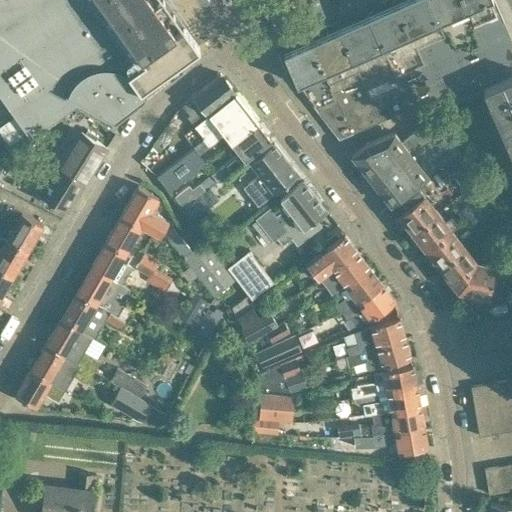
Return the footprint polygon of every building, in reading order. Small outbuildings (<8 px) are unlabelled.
[(199,48),(184,26),(164,0),(0,0),(0,95),(30,137),(80,102),(114,121),(184,66),(181,61),(199,48)] [(466,84),(429,0),(400,0),(396,2),(437,97),(466,84)] [(485,53),(476,33),(462,0),(429,0),(466,84),(494,72),(485,53)] [(503,21),(494,0),(462,0),(476,33),(503,21)] [(437,97),(396,2),(367,15),(369,18),(399,86),(381,93),(391,117),(437,97)] [(399,86),(369,18),(367,15),(339,27),(380,122),(391,117),(381,93),(399,86)] [(476,33),(485,53),(511,41),(503,21),(476,33)] [(380,122),(339,27),(320,35),(310,40),(312,43),(324,72),(336,99),(351,134),(380,122)] [(324,72),(312,43),(310,40),(301,44),(280,53),(288,71),(292,70),(298,84),(316,108),(340,139),(351,134),(336,99),(324,72)] [(511,64),(511,41),(485,53),(494,72),(511,64)] [(195,124),(236,92),(222,74),(183,104),(190,113),(187,115),(195,124)] [(511,150),(511,76),(484,89),(511,151),(511,150)] [(205,137),(246,105),(236,92),(195,124),(205,137)] [(188,151),(158,175),(170,190),(206,162),(199,153),(209,145),(209,146),(225,133),(233,143),(244,135),(260,122),(258,121),(246,105),(205,137),(203,138),(204,139),(194,146),(191,149),(188,151)] [(460,150),(433,116),(402,141),(429,175),(460,150)] [(190,187),(175,198),(183,208),(198,196),(245,159),(256,151),(272,139),(261,124),(260,122),(244,135),(233,143),(239,152),(212,172),(213,173),(192,189),(190,187)] [(108,147),(107,147),(94,139),(97,135),(86,128),(84,132),(80,130),(60,163),(54,159),(36,189),(69,209),(108,147)] [(402,141),(394,131),(369,142),(353,155),(392,204),(429,175),(402,141)] [(178,139),(188,151),(194,146),(184,134),(178,139)] [(290,162),(275,143),(250,163),(260,175),(248,184),(252,189),(263,181),(260,177),(261,176),(274,167),(278,171),(290,162)] [(459,172),(467,165),(460,156),(434,175),(442,185),(459,172)] [(259,206),(300,174),(290,162),(278,171),(274,167),(261,176),(260,177),(263,181),(252,189),(248,192),(259,206)] [(272,230),(316,195),(305,181),(282,198),(287,205),(276,214),(270,206),(260,215),(272,230)] [(159,196),(140,185),(123,214),(152,232),(152,231),(160,235),(169,219),(152,209),(159,196)] [(439,211),(433,204),(439,199),(430,186),(406,203),(405,209),(399,214),(406,222),(404,224),(411,233),(439,211)] [(328,210),(316,195),(272,230),(283,243),(291,237),(297,245),(322,225),(316,219),(328,210)] [(183,208),(192,219),(207,207),(198,196),(183,208)] [(473,212),(468,206),(460,212),(465,219),(473,212)] [(0,232),(28,250),(44,224),(21,210),(14,222),(8,219),(0,231),(0,232)] [(453,228),(454,230),(459,224),(452,215),(447,221),(439,211),(411,233),(419,243),(421,241),(427,249),(453,228)] [(479,220),(473,212),(465,219),(459,224),(462,228),(468,223),(471,227),(479,220)] [(143,246),(152,232),(123,214),(108,240),(127,251),(128,249),(133,252),(137,245),(132,242),(134,240),(143,246)] [(163,231),(173,244),(201,279),(214,295),(236,279),(237,278),(227,267),(211,247),(205,239),(192,249),(182,237),(172,224),(163,231)] [(438,267),(466,245),(454,230),(453,228),(427,249),(433,257),(431,258),(438,267)] [(0,267),(13,275),(28,250),(0,232),(0,267)] [(346,234),(307,264),(319,280),(323,276),(324,278),(359,251),(346,234)] [(501,243),(493,238),(487,247),(491,249),(495,252),(496,251),(501,243)] [(132,254),(127,251),(108,240),(93,266),(122,283),(133,266),(127,262),(132,254)] [(463,270),(477,259),(466,245),(438,267),(445,277),(447,275),(451,280),(451,283),(454,287),(458,288),(459,290),(471,281),(463,270)] [(249,249),(227,267),(237,278),(249,294),(252,298),(273,281),(249,249)] [(503,298),(509,268),(503,267),(496,266),(497,265),(496,264),(498,252),(496,251),(495,252),(491,249),(477,259),(463,270),(471,281),(459,290),(477,294),(479,297),(485,298),(488,296),(490,297),(490,296),(503,298)] [(145,251),(140,260),(155,269),(160,260),(145,251)] [(359,251),(324,278),(334,292),(345,284),(347,286),(371,268),(359,251)] [(155,269),(140,260),(136,267),(166,285),(170,278),(155,269)] [(132,289),(122,283),(93,266),(78,291),(125,319),(131,308),(123,304),(132,289)] [(0,297),(13,275),(0,267),(0,297)] [(345,298),(335,305),(341,312),(343,311),(351,307),(352,308),(384,284),(371,268),(347,286),(354,296),(347,301),(345,298)] [(351,307),(343,311),(344,314),(347,319),(349,317),(355,325),(356,325),(371,318),(372,319),(395,302),(397,301),(384,284),(352,308),(351,307)] [(125,319),(78,291),(63,317),(82,328),(92,334),(97,336),(106,319),(120,327),(125,319)] [(249,294),(234,306),(243,326),(260,315),(258,311),(254,300),(252,298),(249,294)] [(213,328),(221,314),(208,307),(200,321),(213,328)] [(243,326),(241,327),(247,340),(266,330),(267,331),(279,324),(279,323),(271,309),(260,315),(243,326)] [(83,349),(92,334),(82,328),(63,317),(48,343),(95,371),(102,360),(83,349)] [(358,343),(347,347),(349,354),(363,349),(368,347),(368,348),(406,337),(401,317),(399,317),(371,325),(355,332),(358,343)] [(511,344),(511,327),(511,319),(498,321),(503,347),(511,344)] [(279,324),(267,331),(272,341),(290,331),(285,321),(284,320),(279,323),(279,324)] [(503,347),(498,321),(486,323),(491,349),(503,347)] [(491,349),(486,323),(474,325),(479,351),(491,349)] [(479,351),(474,325),(462,327),(467,353),(479,351)] [(295,333),(256,351),(263,366),(284,357),(302,349),(301,347),(295,333)] [(349,354),(346,355),(349,365),(367,361),(369,368),(369,370),(411,358),(412,358),(406,337),(368,348),(368,347),(363,349),(349,354)] [(95,371),(48,343),(33,368),(52,380),(52,379),(65,387),(73,374),(87,383),(95,371)] [(117,354),(113,364),(143,375),(146,365),(117,354)] [(301,370),(296,356),(295,356),(280,362),(286,378),(302,372),(301,370)] [(291,390),(286,378),(280,362),(279,363),(260,371),(258,372),(257,387),(291,390)] [(358,385),(351,386),(353,397),(417,385),(413,365),(412,365),(374,372),(376,380),(357,383),(358,385)] [(148,384),(146,383),(117,366),(110,379),(140,397),(148,384)] [(33,368),(17,394),(34,404),(37,406),(44,393),(57,400),(65,387),(52,380),(33,368)] [(302,372),(286,378),(291,390),(306,386),(302,372)] [(511,404),(507,379),(495,382),(499,406),(511,404)] [(499,406),(495,382),(483,384),(487,408),(499,406)] [(487,408),(483,384),(471,386),(475,410),(487,408)] [(417,385),(353,397),(355,404),(380,401),(382,411),(382,413),(421,406),(417,385)] [(69,404),(76,393),(65,387),(59,398),(69,404)] [(129,416),(139,397),(126,389),(115,407),(129,416)] [(261,392),(260,405),(293,409),(295,396),(292,395),(261,392)] [(347,400),(333,401),(335,414),(348,413),(347,400)] [(511,429),(511,406),(511,404),(499,406),(504,431),(511,429)] [(292,422),(293,409),(260,405),(259,417),(259,419),(279,421),(292,422)] [(374,424),(362,426),(363,435),(363,437),(425,426),(421,406),(382,413),(382,411),(372,412),(372,415),(374,424)] [(504,431),(499,406),(487,408),(492,433),(504,431)] [(492,433),(487,408),(475,410),(480,435),(492,433)] [(253,417),(252,431),(278,433),(279,421),(259,419),(259,417),(253,417)] [(357,419),(322,418),(321,433),(357,434),(357,419)] [(429,446),(425,426),(363,437),(363,435),(355,435),(356,445),(375,445),(396,441),(400,459),(430,461),(427,447),(429,446)] [(511,478),(510,464),(498,466),(502,491),(511,489),(511,478)] [(502,491),(498,466),(485,468),(490,493),(502,491)] [(47,482),(42,511),(95,511),(98,488),(96,488),(96,489),(92,489),(94,474),(95,474),(95,473),(96,472),(82,471),(82,472),(83,472),(81,488),(48,483),(48,482),(47,482)] [(511,511),(511,504),(491,501),(490,511),(511,511)]
